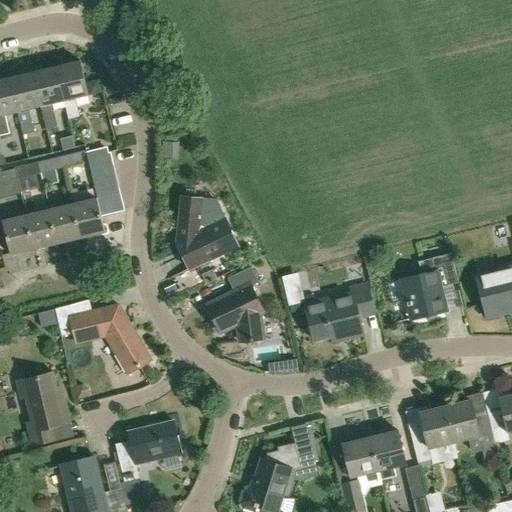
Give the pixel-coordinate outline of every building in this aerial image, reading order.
[(57,65),(65,99),(69,118),(80,115),(76,96),(88,94),(80,60),(57,65)] [(65,99),(57,65),(33,71),(42,105),(47,129),(58,126),(52,102),(65,99)] [(9,76),(18,111),(23,135),(35,132),(29,108),(42,105),(33,71),(32,71),(31,68),(28,66),(21,68),(19,71),(19,74),(9,76)] [(0,134),(10,132),(6,114),(18,111),(9,76),(0,78),(0,134)] [(59,137),(51,139),(56,156),(76,150),(75,147),(63,150),(59,137)] [(114,163),(112,152),(108,152),(107,147),(86,152),(90,169),(114,163)] [(62,156),(65,167),(84,162),(81,151),(62,156)] [(39,161),(41,172),(60,168),(57,157),(39,161)] [(37,173),(34,162),(15,167),(18,178),(37,173)] [(117,175),(114,163),(90,169),(93,181),(117,175)] [(0,170),(0,182),(13,179),(10,168),(0,170)] [(117,175),(93,181),(96,192),(120,186),(117,175)] [(96,192),(97,197),(98,203),(122,197),(120,186),(96,192)] [(217,199),(203,198),(183,195),(177,241),(190,268),(238,246),(226,218),(217,199)] [(105,230),(101,215),(98,203),(97,197),(73,202),(80,236),(105,230)] [(125,210),(122,197),(98,203),(101,215),(125,210)] [(80,236),(73,202),(50,208),(57,241),(80,236)] [(50,208),(26,214),(34,247),(57,241),(50,208)] [(34,247),(26,214),(3,219),(11,252),(34,247)] [(446,309),(442,294),(440,286),(459,282),(452,252),(419,261),(422,274),(402,278),(409,304),(410,304),(414,317),(446,309)] [(221,331),(240,322),(242,341),(264,338),(261,312),(264,311),(252,285),(260,282),(253,266),(229,277),(236,292),(209,304),(221,331)] [(511,266),(478,275),(487,316),(511,309),(511,266)] [(213,269),(202,274),(206,283),(217,278),(213,269)] [(353,292),(306,303),(315,339),(344,332),(345,338),(363,333),(359,316),(375,313),(368,284),(352,288),(353,292)] [(72,316),(70,305),(55,308),(62,335),(76,332),(78,341),(106,335),(128,371),(151,358),(119,304),(72,316)] [(38,313),(41,327),(48,325),(57,323),(54,309),(38,313)] [(53,371),(24,378),(34,420),(29,421),(34,443),(56,438),(53,425),(70,421),(64,397),(59,398),(53,371)] [(82,385),(75,387),(77,398),(90,396),(89,388),(82,385)] [(488,414),(495,443),(510,439),(508,432),(511,430),(511,392),(498,396),(501,411),(488,414)] [(459,402),(445,405),(454,442),(456,452),(457,452),(454,441),(467,438),(470,450),(474,452),(482,450),(484,458),(498,454),(495,443),(488,414),(474,417),(470,399),(459,402)] [(456,452),(454,442),(445,405),(421,411),(423,421),(409,425),(418,462),(431,459),(432,463),(457,457),(456,452)] [(129,430),(130,438),(116,441),(125,481),(139,477),(136,463),(183,453),(179,434),(177,435),(174,420),(129,430)] [(398,430),(371,437),(381,479),(395,475),(393,467),(406,463),(398,430)] [(379,473),(380,479),(381,479),(378,470),(371,437),(366,438),(366,435),(362,433),(355,434),(354,438),(354,440),(343,443),(352,481),(341,483),(348,511),(360,511),(367,511),(362,493),(367,485),(365,476),(379,473)] [(267,452),(265,459),(261,458),(252,487),(250,487),(245,489),(241,502),(243,506),(255,510),(257,504),(278,511),(283,495),(290,497),(297,476),(304,479),(317,472),(311,443),(310,443),(311,447),(297,450),(297,446),(296,446),(295,443),(278,446),(279,450),(267,452)] [(128,511),(123,487),(119,487),(102,491),(94,457),(61,464),(72,511),(128,511)] [(413,499),(426,496),(418,464),(405,468),(413,499)] [(505,511),(507,511),(504,501),(486,505),(487,511),(505,511)]
